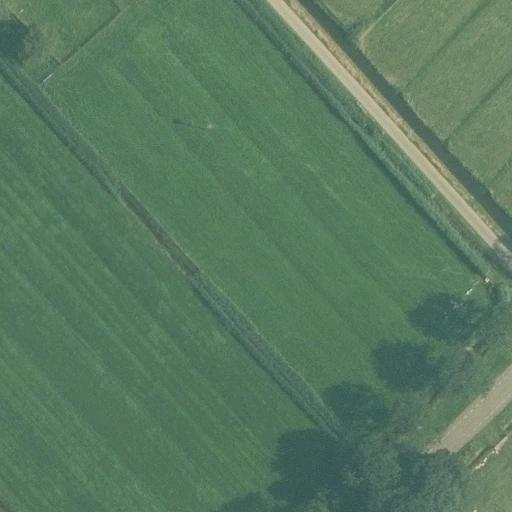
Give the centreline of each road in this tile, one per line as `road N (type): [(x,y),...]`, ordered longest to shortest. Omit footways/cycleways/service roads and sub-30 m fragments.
road 1 (unclassified): [(266,0),(511,261)]
road 2 (unclassified): [(394,511),(511,398)]
